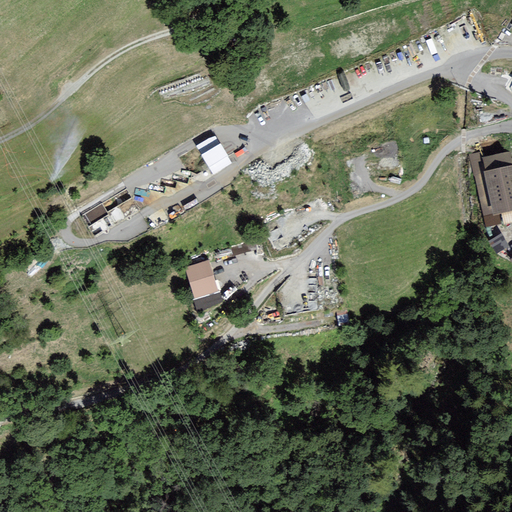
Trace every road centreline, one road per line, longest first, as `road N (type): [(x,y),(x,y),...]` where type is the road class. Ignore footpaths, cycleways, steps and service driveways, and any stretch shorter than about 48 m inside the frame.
road 1 (unclassified): [(511,125),(456,145),(413,195),(338,223),(209,355)]
road 2 (track): [(229,0),(99,72),(49,117),(0,144)]
road 3 (track): [(0,421),(122,392),(209,355)]
road 4 (unclassified): [(511,59),(480,59),(452,71),(511,105)]
